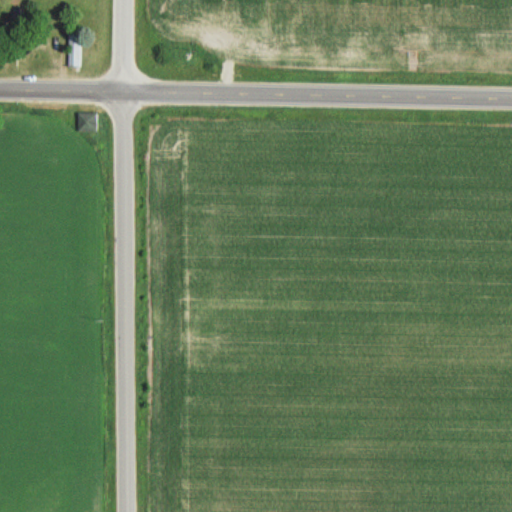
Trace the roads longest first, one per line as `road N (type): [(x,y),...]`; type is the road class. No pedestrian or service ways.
road 1 (residential): [(511,97),(0,86)]
road 2 (residential): [(127,511),(124,0)]
